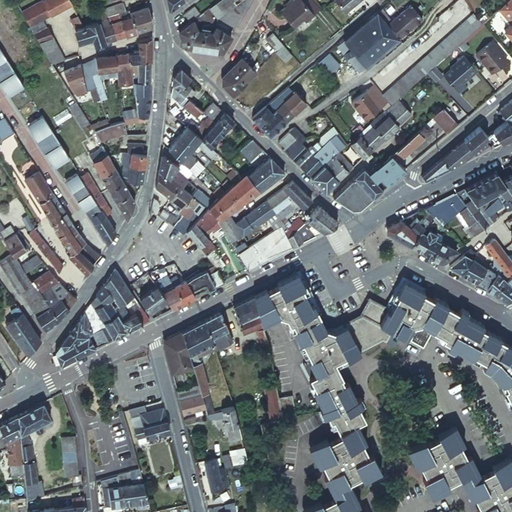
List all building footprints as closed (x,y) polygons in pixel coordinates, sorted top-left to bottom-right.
[(42,0),(20,12),(29,26),(41,19),(43,18),(71,4),(71,3),(69,0),(42,0)] [(166,0),(169,11),(183,0),(166,0)] [(242,1),(243,0),(220,0),(209,8),(217,19),(242,1)] [(315,15),(301,0),(295,0),(293,3),(287,8),(282,13),(295,27),(304,18),(307,21),(308,22),(315,15)] [(310,0),(301,0),(315,15),(320,10),(310,0)] [(335,0),(345,12),(358,0),(335,0)] [(511,38),(511,36),(511,0),(508,0),(501,7),(508,14),(511,19),(511,20),(503,28),(511,38)] [(117,14),(125,11),(121,2),(103,9),(105,17),(108,16),(117,14)] [(132,22),(149,17),(147,5),(129,10),(129,13),(132,22)] [(386,25),(398,39),(422,19),(410,5),(391,21),(381,9),(376,13),(386,25)] [(199,13),(194,7),(184,14),(189,21),(199,13)] [(391,45),(398,39),(386,25),(376,12),(369,18),(391,45)] [(125,36),(135,32),(132,22),(129,13),(118,16),(121,26),(122,26),(125,36)] [(115,39),(125,36),(122,26),(121,26),(118,16),(117,14),(108,16),(115,39)] [(472,14),(381,94),(390,104),(480,23),(472,14)] [(98,21),(105,42),(115,39),(108,16),(105,17),(106,18),(98,21)] [(135,32),(151,27),(151,24),(149,17),(132,22),(135,32)] [(298,29),(307,21),(304,18),(295,27),(298,29)] [(391,45),(369,18),(363,23),(385,50),(391,45)] [(29,26),(51,63),(58,61),(65,59),(48,28),(46,28),(41,19),(29,26)] [(91,38),(93,45),(105,42),(98,21),(82,26),(79,19),(71,23),(74,28),(77,42),(78,42),(80,44),(85,42),(86,39),(91,38)] [(222,53),(230,39),(216,29),(213,34),(208,33),(208,31),(202,29),(201,32),(196,31),(192,20),(178,31),(184,47),(222,53)] [(385,50),(363,23),(357,28),(379,55),(385,50)] [(373,60),(379,55),(357,28),(351,33),(373,60)] [(373,60),(351,33),(343,40),(348,46),(354,53),(365,66),(373,60)] [(277,54),(283,49),(273,36),(266,41),(277,54)] [(137,52),(128,53),(129,60),(150,60),(151,50),(151,38),(137,41),(137,52)] [(348,46),(343,40),(343,39),(339,42),(344,49),(348,46)] [(475,55),(484,66),(486,65),(492,72),(506,61),(490,42),(475,55)] [(354,53),(348,46),(344,49),(343,50),(350,57),(354,53)] [(283,49),(277,54),(286,64),(292,59),(283,49)] [(0,69),(9,64),(0,50),(0,69)] [(338,63),(328,51),(316,61),(325,72),(332,66),(333,68),(338,63)] [(121,55),(115,56),(117,73),(118,79),(118,82),(119,83),(132,82),(130,71),(129,60),(128,53),(121,55)] [(463,83),(476,72),(462,55),(456,61),(458,63),(451,69),(443,75),(458,94),(466,87),(463,83)] [(105,57),(95,58),(95,70),(107,69),(108,74),(117,73),(115,56),(105,57)] [(254,70),(240,57),(222,77),(221,84),(232,94),(254,70)] [(95,70),(95,58),(80,64),(80,79),(85,89),(88,88),(95,85),(90,72),(95,70)] [(134,75),(134,82),(150,82),(150,72),(150,60),(129,60),(130,71),(137,71),(138,75),(134,75)] [(50,63),(55,72),(61,68),(58,61),(51,63),(50,63)] [(355,76),(360,71),(351,61),(346,65),(347,67),(352,72),(355,76)] [(9,64),(0,69),(0,84),(7,95),(22,85),(12,69),(9,64)] [(80,79),(80,64),(63,71),(68,84),(76,93),(85,89),(80,79)] [(322,76),(312,65),(289,84),(277,95),(284,102),(294,114),(305,104),(306,103),(299,96),(322,76)] [(486,65),(484,66),(491,74),(492,72),(486,65)] [(435,66),(427,72),(436,82),(441,77),(440,75),(441,74),(435,66)] [(171,86),(170,93),(178,101),(182,104),(180,106),(192,118),(198,111),(186,99),(193,92),(188,87),(189,86),(185,82),(189,77),(180,68),(173,76),(171,86)] [(97,75),(95,70),(90,72),(95,85),(97,91),(100,90),(102,89),(97,75)] [(134,82),(132,82),(133,92),(149,94),(149,88),(150,82),(134,82)] [(383,104),(387,108),(391,105),(390,104),(381,94),(373,84),(351,102),(365,119),(383,104)] [(95,85),(88,88),(90,91),(91,91),(93,100),(99,98),(97,91),(95,85)] [(99,98),(103,108),(108,106),(102,89),(100,90),(97,91),(99,98)] [(136,115),(146,116),(147,110),(149,94),(133,92),(135,108),(136,115)] [(251,117),(259,125),(268,117),(276,110),(284,102),(277,95),(254,115),(251,117)] [(511,98),(500,109),(503,113),(509,107),(511,110),(511,98)] [(358,135),(371,150),(372,151),(409,114),(397,99),(391,105),(387,108),(358,135)] [(200,113),(205,118),(209,122),(211,124),(222,112),(211,102),(200,113)] [(284,102),(276,110),(286,121),(294,114),(284,102)] [(503,113),(511,123),(511,110),(509,107),(503,113)] [(128,111),(130,117),(131,117),(136,115),(135,108),(128,111)] [(432,117),(447,134),(457,125),(442,109),(432,117)] [(268,117),(278,128),(286,121),(276,110),(268,117)] [(211,124),(200,136),(209,145),(233,120),(223,111),(222,112),(211,124)] [(82,113),(75,117),(80,127),(88,123),(82,113)] [(26,124),(35,138),(34,139),(38,146),(54,136),(41,114),(26,124)] [(125,135),(144,134),(145,127),(134,128),(130,131),(128,131),(128,127),(132,127),(131,123),(136,122),(136,115),(131,117),(130,117),(128,117),(123,119),(123,120),(125,131),(125,135)] [(259,125),(270,136),(278,128),(268,117),(259,125)] [(0,121),(0,138),(1,140),(13,132),(5,118),(0,121)] [(190,119),(186,123),(193,128),(200,136),(211,124),(209,122),(205,118),(200,122),(198,121),(195,125),(190,119)] [(94,132),(98,139),(125,131),(123,120),(108,123),(93,130),(94,132)] [(511,123),(509,120),(495,132),(501,139),(511,133),(511,123)] [(88,123),(80,127),(86,137),(94,132),(93,130),(88,123)] [(193,128),(186,123),(179,133),(193,145),(196,149),(199,146),(210,157),(216,152),(209,145),(200,136),(193,128)] [(391,155),(397,161),(431,132),(424,125),(391,155)] [(485,141),(483,138),(486,135),(479,126),(463,139),(473,150),(485,141)] [(283,149),(310,178),(324,166),(334,156),(339,152),(329,141),(321,148),(312,156),(300,144),(305,139),(293,127),(278,142),(284,148),(283,149)] [(193,145),(179,133),(174,140),(190,156),(196,149),(193,145)] [(363,158),(369,152),(371,150),(358,135),(355,138),(350,142),(363,158)] [(54,136),(38,146),(43,153),(44,152),(53,166),(67,156),(56,139),(54,136)] [(326,136),(318,144),(321,148),(329,141),(330,140),(326,136)] [(251,139),(240,149),(251,160),(262,150),(251,139)] [(463,139),(453,148),(462,159),(473,150),(463,139)] [(174,140),(168,148),(186,166),(190,161),(188,159),(190,156),(174,140)] [(100,174),(113,166),(108,156),(101,145),(98,147),(99,149),(89,155),(92,161),(94,164),(95,166),(98,171),(100,174)] [(453,148),(441,157),(449,166),(459,161),(461,160),(462,159),(453,148)] [(374,159),(379,165),(390,156),(384,150),(374,159)] [(129,165),(143,168),(144,161),(145,155),(131,152),(129,165)] [(334,156),(348,171),(353,167),(339,152),(334,156)] [(178,166),(161,154),(160,161),(158,171),(169,178),(175,170),(179,173),(183,170),(178,166)] [(382,189),(404,170),(397,161),(391,155),(390,156),(379,165),(375,169),(374,168),(368,173),(382,189)] [(324,166),(338,180),(348,171),(334,156),(324,166)] [(283,171),(269,157),(261,164),(274,178),(283,171)] [(449,166),(441,157),(434,163),(421,174),(424,178),(440,171),(449,166)] [(261,164),(253,171),(266,184),(274,178),(261,164)] [(127,180),(141,183),(142,179),(142,175),(143,168),(129,165),(128,169),(124,168),(123,176),(127,180)] [(105,183),(108,188),(121,179),(113,166),(100,174),(105,183)] [(310,178),(325,192),(332,186),(338,180),(324,166),(310,178)] [(359,208),(382,189),(368,173),(363,168),(332,197),(352,210),(359,208)] [(40,205),(47,216),(57,210),(60,214),(64,211),(38,170),(24,179),(40,205)] [(177,176),(179,173),(175,170),(169,178),(160,190),(169,197),(178,186),(182,181),(177,176)] [(241,177),(234,170),(226,177),(233,184),(241,177)] [(502,178),(496,170),(478,179),(486,196),(494,192),(497,197),(500,203),(502,202),(507,209),(511,204),(511,195),(505,186),(506,186),(502,178)] [(79,175),(77,171),(63,180),(69,190),(70,190),(73,195),(86,186),(83,182),(79,175)] [(169,178),(158,171),(156,182),(155,187),(160,190),(169,178)] [(253,171),(245,177),(256,189),(258,190),(266,184),(253,171)] [(511,172),(502,178),(506,186),(505,186),(511,195),(511,172)] [(83,173),(79,175),(83,182),(89,178),(86,173),(83,173)] [(217,198),(212,203),(208,207),(217,220),(218,219),(227,212),(245,199),(256,189),(245,177),(243,175),(241,177),(233,184),(225,190),(224,191),(217,198)] [(83,182),(93,197),(99,193),(89,178),(83,182)] [(110,192),(115,201),(129,193),(121,179),(108,188),(110,192)] [(479,208),(480,211),(484,209),(487,206),(484,200),(482,198),(484,197),(486,196),(478,179),(474,181),(464,186),(478,207),(479,208)] [(311,199),(292,180),(266,199),(271,207),(274,210),(279,206),(284,212),(288,209),(297,202),(302,207),(311,199)] [(86,186),(73,195),(77,199),(76,200),(82,210),(83,209),(96,201),(86,186)] [(206,209),(178,186),(169,197),(181,207),(178,211),(181,214),(177,219),(170,213),(164,220),(171,225),(181,233),(186,227),(188,229),(206,209)] [(217,198),(224,191),(219,186),(213,193),(217,198)] [(460,188),(455,190),(459,195),(466,204),(472,213),(475,210),(479,208),(478,207),(464,186),(460,188)] [(446,195),(423,207),(431,213),(433,215),(459,195),(455,190),(446,195)] [(96,201),(98,205),(103,201),(99,193),(93,197),(96,201)] [(129,193),(115,201),(117,204),(123,215),(127,220),(134,201),(129,193)] [(466,204),(459,195),(433,215),(441,223),(458,210),(462,207),(466,204)] [(484,209),(492,220),(494,219),(495,218),(491,211),(502,206),(500,203),(497,197),(490,204),(489,204),(487,206),(484,209)] [(266,199),(234,224),(240,234),(266,218),(274,210),(271,207),(266,199)] [(96,201),(83,209),(88,215),(99,207),(98,205),(96,201)] [(100,208),(105,216),(111,212),(106,204),(103,201),(98,205),(99,207),(100,208)] [(477,233),(483,227),(472,213),(466,204),(462,207),(458,210),(469,225),(463,229),(470,238),(471,237),(477,233)] [(287,238),(292,247),(302,241),(301,238),(299,239),(298,237),(310,231),(314,235),(334,224),(336,220),(317,205),(306,220),(303,223),(287,238)] [(266,218),(272,229),(275,236),(282,232),(292,222),(284,212),(279,206),(274,210),(266,218)] [(89,216),(93,223),(105,216),(100,208),(99,207),(88,215),(89,216)] [(186,231),(205,254),(213,247),(200,232),(209,226),(217,220),(208,207),(206,209),(188,229),(186,231)] [(431,213),(423,207),(420,208),(426,214),(424,216),(431,221),(433,219),(429,216),(431,213)] [(426,214),(420,208),(414,211),(418,215),(412,220),(405,216),(386,225),(386,230),(409,244),(410,244),(419,229),(414,226),(424,216),(426,214)] [(484,227),(488,223),(480,211),(479,208),(475,210),(472,213),(483,227),(484,227)] [(480,211),(488,223),(492,220),(484,209),(480,211)] [(50,221),(55,229),(69,220),(64,211),(60,214),(57,210),(47,216),(50,221)] [(234,224),(227,212),(218,219),(221,224),(230,241),(231,241),(240,234),(234,224)] [(93,223),(98,230),(109,223),(105,216),(93,223)] [(431,221),(424,216),(414,226),(419,229),(421,230),(424,225),(426,226),(431,221)] [(239,254),(247,269),(292,247),(287,238),(303,223),(298,217),(292,222),(282,232),(275,236),(239,254)] [(218,219),(217,220),(209,226),(212,230),(221,224),(218,219)] [(58,234),(62,240),(77,231),(74,227),(69,220),(55,229),(58,234)] [(98,230),(106,243),(110,237),(114,231),(109,223),(98,230)] [(0,231),(0,233),(4,239),(14,232),(9,225),(4,229),(0,231)] [(77,231),(80,235),(84,233),(80,226),(79,228),(77,225),(74,227),(77,231)] [(32,227),(26,232),(35,243),(41,238),(32,227)] [(421,230),(419,229),(410,244),(421,250),(422,250),(430,235),(429,234),(431,229),(428,227),(425,232),(421,230)] [(422,250),(430,255),(439,239),(433,236),(436,232),(431,229),(429,234),(430,235),(422,250)] [(66,246),(70,252),(85,242),(80,235),(77,231),(62,240),(66,246)] [(5,243),(11,252),(14,256),(29,245),(22,236),(20,233),(16,235),(14,232),(4,239),(6,242),(5,243)] [(80,235),(85,242),(89,245),(93,241),(85,232),(84,233),(80,235)] [(492,254),(501,246),(494,237),(492,237),(484,243),(492,254)] [(50,250),(41,238),(35,243),(44,255),(50,250)] [(433,257),(438,260),(444,259),(447,256),(455,250),(456,249),(439,239),(430,255),(433,257)] [(70,252),(67,255),(85,274),(89,268),(92,265),(80,254),(84,250),(95,260),(100,254),(89,245),(85,242),(70,252)] [(485,287),(492,292),(511,279),(509,277),(511,274),(511,260),(510,257),(503,248),(501,246),(492,254),(496,259),(489,268),(486,266),(475,280),(478,282),(482,284),(485,287)] [(469,247),(449,265),(452,267),(460,271),(470,256),(471,257),(476,252),(469,247)] [(61,264),(50,250),(44,255),(57,272),(61,264)] [(11,252),(0,259),(20,289),(32,281),(31,280),(30,280),(24,272),(20,266),(14,256),(11,252)] [(470,256),(460,271),(464,274),(468,276),(481,258),(476,252),(471,257),(470,256)] [(36,254),(20,266),(24,272),(40,259),(36,254)] [(474,280),(475,280),(486,266),(486,265),(481,258),(468,276),(474,280)] [(207,273),(217,268),(215,264),(213,264),(205,269),(207,273)] [(163,266),(154,270),(155,272),(158,271),(160,276),(167,273),(164,268),(163,266)] [(59,297),(68,308),(73,302),(76,298),(71,293),(67,290),(57,280),(47,268),(32,281),(48,305),(59,297)] [(107,277),(102,284),(112,298),(117,304),(120,302),(132,295),(114,268),(107,277)] [(212,282),(221,277),(217,268),(207,273),(212,282)] [(290,272),(291,274),(296,272),(303,286),(301,287),(311,306),(313,305),(315,309),(313,310),(315,317),(318,315),(325,329),(332,332),(362,316),(370,302),(388,312),(398,294),(395,292),(403,278),(423,290),(425,286),(401,273),(389,294),(393,296),(387,307),(368,296),(359,313),(331,327),(328,326),(308,287),(298,268),(290,272)] [(207,289),(214,286),(212,282),(207,273),(205,269),(185,279),(191,289),(201,283),(205,284),(207,289)] [(313,445),(336,492),(346,487),(350,485),(348,481),(351,480),(353,479),(378,466),(371,452),(368,454),(365,456),(361,449),(365,447),(353,424),(365,418),(358,405),(360,405),(356,397),(353,399),(350,393),(353,392),(348,381),(343,384),(341,378),(342,377),(334,362),(346,356),(346,358),(381,340),(384,343),(391,330),(420,347),(422,343),(430,329),(444,305),(445,303),(433,296),(431,298),(426,295),(424,298),(419,295),(421,292),(423,290),(403,278),(395,292),(398,294),(388,312),(370,302),(362,316),(332,332),(325,329),(318,315),(315,317),(313,310),(315,309),(313,305),(311,306),(301,287),(303,286),(296,272),(291,274),(278,281),(277,281),(278,284),(267,290),(265,287),(252,294),(260,321),(267,318),(268,320),(279,315),(286,317),(315,374),(309,377),(316,390),(313,391),(325,415),(327,414),(329,420),(332,418),(336,426),(341,435),(328,441),(327,438),(313,445)] [(511,279),(492,292),(505,301),(511,297),(511,274),(509,277),(511,279)] [(174,285),(183,301),(194,296),(191,289),(185,279),(184,280),(179,282),(176,275),(170,278),(174,285)] [(214,286),(223,281),(221,277),(212,282),(214,286)] [(166,300),(171,308),(183,301),(174,285),(170,287),(167,280),(160,284),(164,290),(161,292),(166,300)] [(32,281),(20,289),(37,314),(48,305),(32,281)] [(112,298),(102,284),(98,289),(95,293),(95,294),(102,304),(103,303),(109,300),(112,298)] [(159,294),(144,305),(149,312),(157,306),(166,300),(161,292),(157,286),(156,287),(154,287),(159,294)] [(154,287),(139,297),(144,305),(159,294),(154,287)] [(102,304),(95,294),(82,312),(97,344),(97,345),(112,338),(102,322),(115,312),(112,307),(108,310),(103,303),(102,304)] [(260,321),(252,294),(247,296),(233,304),(242,332),(255,327),(261,348),(265,347),(266,351),(269,350),(268,346),(260,321)] [(148,319),(132,295),(120,302),(129,317),(134,314),(136,315),(141,322),(148,319)] [(44,329),(60,317),(61,316),(68,308),(59,297),(48,305),(37,314),(36,315),(35,316),(44,329)] [(129,317),(120,302),(117,304),(112,307),(115,312),(127,330),(141,322),(136,315),(134,314),(129,317)] [(5,322),(27,354),(33,347),(39,340),(30,327),(31,326),(16,305),(10,309),(14,316),(5,322)] [(451,308),(444,305),(430,329),(437,333),(443,336),(450,323),(457,312),(451,308)] [(231,339),(220,310),(204,319),(209,334),(213,346),(231,339)] [(511,346),(510,349),(503,345),(506,342),(498,337),(500,335),(488,329),(487,330),(485,334),(478,329),(480,326),(481,323),(458,310),(457,312),(450,323),(443,336),(442,338),(445,340),(448,342),(447,343),(471,357),(473,354),(485,360),(483,363),(489,366),(488,369),(501,383),(503,382),(506,388),(503,390),(509,402),(506,404),(511,414),(511,346)] [(97,344),(82,312),(53,351),(60,364),(94,347),(93,346),(97,344)] [(112,338),(127,330),(115,312),(102,322),(112,338)] [(213,348),(213,346),(209,334),(204,319),(181,330),(192,365),(194,371),(198,384),(201,393),(203,403),(211,401),(206,387),(209,386),(200,358),(196,357),(194,351),(209,344),(211,349),(213,348)] [(192,365),(181,330),(166,338),(163,342),(170,369),(171,370),(192,365)] [(198,384),(176,390),(178,399),(201,393),(198,384)] [(281,418),(277,397),(275,385),(264,387),(269,418),(270,421),(281,418)] [(178,399),(182,412),(204,407),(203,403),(201,393),(178,399)] [(292,395),(277,397),(281,418),(295,416),(292,395)] [(21,455),(22,473),(24,496),(25,499),(42,495),(39,480),(36,481),(31,443),(25,430),(33,426),(36,430),(39,430),(41,428),(39,423),(50,417),(42,401),(39,403),(26,409),(18,413),(17,414),(21,455)] [(206,412),(214,410),(211,401),(203,403),(204,407),(206,412)] [(143,404),(128,408),(133,424),(138,441),(146,439),(145,436),(168,430),(164,414),(162,407),(144,412),(143,404)] [(233,405),(221,409),(227,437),(240,434),(233,405)] [(0,422),(0,442),(4,440),(8,474),(22,473),(21,455),(17,414),(10,417),(0,422)] [(418,474),(420,477),(424,487),(456,472),(458,476),(461,474),(480,511),(497,511),(496,510),(511,502),(511,481),(510,478),(511,476),(511,473),(502,453),(488,460),(490,463),(476,470),(475,467),(471,469),(447,422),(438,427),(434,429),(436,433),(422,439),(420,435),(407,442),(419,465),(422,463),(425,470),(422,472),(418,474)] [(77,458),(75,435),(61,436),(64,475),(78,473),(77,458)] [(247,464),(244,450),(230,453),(232,465),(247,464)] [(214,457),(204,459),(210,488),(229,485),(224,466),(217,468),(214,457)] [(141,471),(140,468),(136,469),(139,484),(132,485),(134,502),(147,500),(146,493),(145,488),(144,483),(141,471)] [(122,504),(119,487),(117,474),(114,475),(100,479),(103,486),(109,485),(110,488),(102,490),(104,506),(122,504)] [(132,485),(119,487),(122,504),(134,502),(132,485)] [(332,494),(334,498),(335,499),(348,492),(346,487),(336,492),(332,494)] [(354,511),(355,511),(358,510),(355,504),(356,504),(349,492),(348,492),(335,499),(334,498),(322,504),(321,501),(307,507),(309,511),(354,511)] [(84,511),(83,496),(73,497),(73,505),(61,506),(61,502),(58,502),(59,506),(50,507),(50,511),(84,511)]
